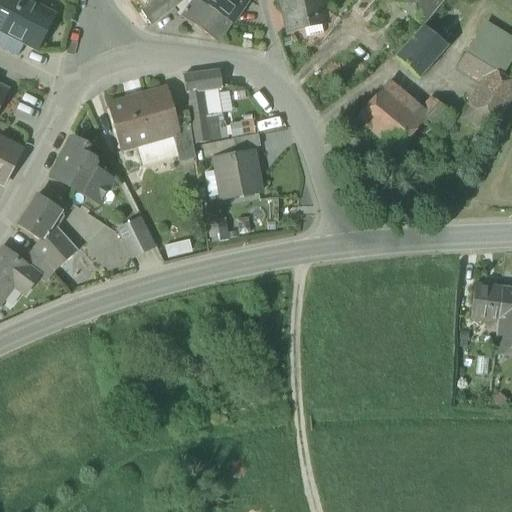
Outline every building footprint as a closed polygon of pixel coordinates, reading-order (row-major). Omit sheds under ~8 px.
[(52,16),(24,2),(20,0),(0,0),(0,32),(23,44),(35,50),(52,16)] [(141,12),(151,25),(183,0),(150,0),(153,3),(141,12)] [(218,43),(231,25),(201,4),(194,0),(192,0),(181,17),(218,43)] [(204,0),(201,4),(231,25),(241,10),(235,5),(238,0),(204,0)] [(279,0),(287,33),(307,28),(306,24),(319,21),(324,12),(320,0),(279,0)] [(359,0),(353,8),(362,16),(375,0),(359,0)] [(390,0),(421,26),(442,0),(390,0)] [(319,21),(306,24),(307,28),(309,38),(322,35),(319,21)] [(395,59),(417,79),(446,47),(441,43),(440,44),(422,28),(395,59)] [(511,48),(479,28),(463,55),(500,77),(511,57),(511,48)] [(23,44),(0,32),(0,50),(16,59),(23,44)] [(511,96),(511,84),(500,77),(463,55),(456,67),(480,82),(466,106),(495,124),(511,96)] [(183,77),(188,106),(202,103),(200,92),(210,90),(217,89),(218,89),(217,73),(183,77)] [(0,106),(9,90),(0,85),(0,106)] [(354,119),(395,154),(422,123),(415,117),(380,88),(354,119)] [(202,103),(205,119),(214,117),(222,116),(221,114),(218,94),(217,89),(210,90),(200,92),(202,103)] [(108,106),(121,152),(122,152),(121,148),(135,144),(171,135),(177,133),(178,137),(180,136),(174,115),(168,90),(166,91),(167,95),(111,109),(110,105),(108,106)] [(228,93),(218,94),(221,114),(232,113),(228,93)] [(431,98),(415,117),(422,123),(395,154),(412,169),(438,141),(448,126),(450,114),(431,98)] [(205,119),(202,103),(188,106),(194,144),(208,142),(208,141),(205,119)] [(177,158),(179,164),(194,160),(192,147),(187,112),(174,115),(180,136),(178,137),(177,133),(171,135),(177,158)] [(222,116),(214,117),(217,140),(225,139),(222,116)] [(217,140),(214,117),(205,119),(208,141),(217,140)] [(254,135),(251,119),(239,121),(243,137),(254,135)] [(177,158),(171,135),(135,144),(142,167),(177,158)] [(233,140),(235,152),(260,147),(257,135),(233,140)] [(0,187),(1,188),(21,151),(0,139),(0,187)] [(53,178),(99,204),(109,185),(107,179),(93,171),(96,165),(95,160),(86,155),(89,150),(88,146),(74,139),(53,178)] [(233,140),(233,139),(201,145),(204,159),(235,153),(235,152),(233,140)] [(217,171),(222,200),(259,193),(252,154),(215,160),(217,171)] [(209,202),(222,200),(217,171),(204,174),(209,202)] [(40,241),(42,242),(53,226),(61,214),(36,197),(17,226),(40,241)] [(248,218),(236,219),(237,235),(250,234),(248,218)] [(225,219),(206,222),(210,244),(229,242),(225,219)] [(116,232),(130,259),(154,247),(140,220),(116,232)] [(32,249),(52,273),(76,253),(53,226),(42,242),(40,241),(32,249)] [(188,241),(164,247),(167,261),(192,255),(188,241)] [(0,252),(0,302),(14,285),(25,293),(37,277),(38,276),(21,263),(3,249),(0,252)] [(37,277),(45,283),(52,274),(52,273),(32,249),(21,263),(38,276),(37,277)] [(469,320),(496,323),(500,289),(474,286),(469,320)] [(511,290),(500,289),(496,323),(511,325),(511,290)] [(511,353),(511,325),(496,323),(494,351),(511,353)]
